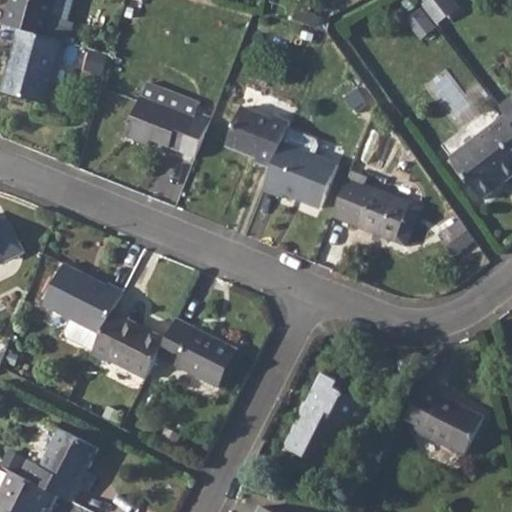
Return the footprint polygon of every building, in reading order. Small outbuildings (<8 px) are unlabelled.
[(12,0),(6,26),(18,28),(57,40),(62,40),(67,42),(72,23),(50,17),(55,0),(12,0)] [(451,0),(419,0),(437,23),(457,7),(451,0)] [(57,40),(18,28),(3,90),(47,103),(62,40),(57,40)] [(107,72),(112,54),(78,45),(73,62),(107,72)] [(151,138),(196,156),(212,114),(200,109),(197,117),(143,95),(127,134),(149,142),(151,138)] [(256,162),(272,167),(283,141),(289,126),(291,120),(275,113),(273,116),(244,105),(228,146),(258,157),(256,162)] [(511,121),(506,114),(452,157),(484,197),(511,174),(511,121)] [(272,167),(264,188),(280,194),(282,190),(322,206),(339,163),(315,154),(320,143),(317,137),(289,126),(283,141),(272,167)] [(350,175),(335,214),(408,244),(417,222),(406,218),(413,199),(350,175)] [(65,264),(43,305),(71,320),(64,332),(66,338),(92,351),(101,335),(115,309),(123,289),(108,282),(107,284),(65,264)] [(101,335),(91,354),(107,362),(109,359),(146,377),(157,354),(165,337),(129,319),(130,317),(115,309),(101,335)] [(165,337),(157,354),(220,385),(239,348),(176,317),(165,337)] [(304,419),(300,417),(285,445),(327,467),(350,423),(361,428),(373,405),(357,397),(360,391),(323,373),(308,402),(312,403),(304,419)] [(424,385),(405,421),(466,453),(485,417),(424,385)] [(27,457),(19,472),(60,493),(73,500),(80,486),(89,490),(97,475),(88,471),(100,446),(61,427),(42,465),(27,457)] [(19,472),(13,469),(0,496),(0,511),(42,511),(46,505),(52,508),(60,493),(19,472)]
